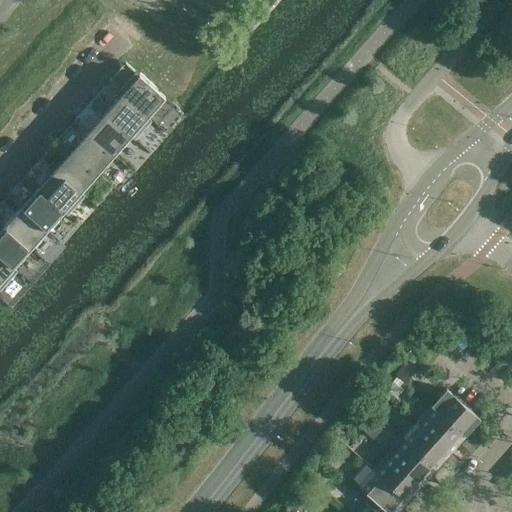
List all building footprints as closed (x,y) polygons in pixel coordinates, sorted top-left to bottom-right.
[(136,78),(114,101),(140,124),(162,102),(136,78)] [(140,124),(114,101),(97,120),(123,144),(140,124)] [(106,163),(123,144),(97,120),(80,139),(106,163)] [(106,163),(80,139),(63,158),(89,182),(106,163)] [(73,200),(89,182),(63,158),(47,177),(73,200)] [(73,200),(47,177),(30,196),(56,219),(73,200)] [(56,219),(30,196),(13,215),(39,238),(56,219)] [(39,238),(13,215),(0,229),(0,236),(22,257),(39,238)] [(22,257),(0,236),(0,270),(6,276),(22,257)] [(423,398),(431,405),(460,432),(467,438),(473,432),(466,426),(475,415),(438,382),(423,398)] [(460,432),(431,405),(416,421),(446,448),(460,432)] [(446,448),(416,421),(402,438),(409,444),(431,464),(446,448)] [(477,447),(482,440),(473,432),(467,438),(477,447)] [(477,447),(467,438),(462,445),(471,453),(477,447)] [(409,444),(394,460),(417,480),(431,464),(409,444)] [(387,454),(373,470),(402,496),(417,480),(394,460),(387,454)] [(448,479),(454,473),(444,464),(439,470),(448,479)] [(388,511),(402,496),(373,470),(358,486),(366,492),(365,493),(386,511),(388,511)] [(448,479),(439,470),(433,477),(442,485),(448,479)] [(419,511),(425,505),(415,496),(410,503),(419,511)] [(418,511),(419,511),(410,503),(404,509),(407,511),(418,511)]
